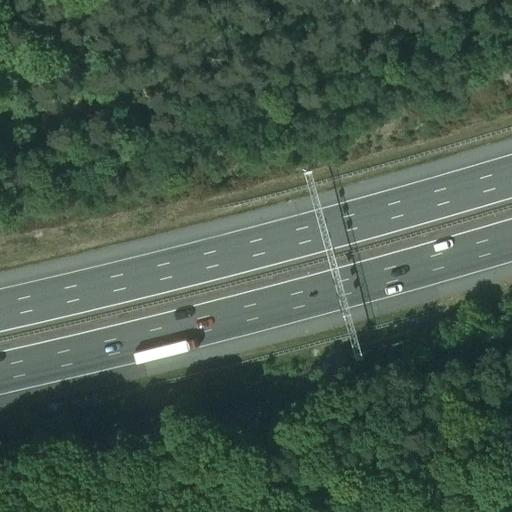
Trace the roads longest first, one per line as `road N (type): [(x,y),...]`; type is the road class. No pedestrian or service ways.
road 1 (motorway): [(511,174),(0,310)]
road 2 (motorway): [(0,373),(511,239)]
